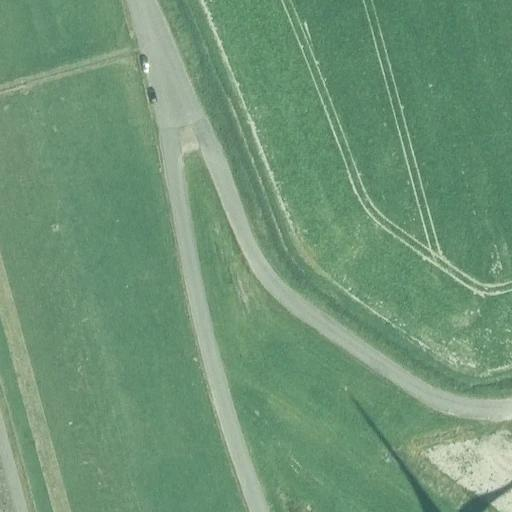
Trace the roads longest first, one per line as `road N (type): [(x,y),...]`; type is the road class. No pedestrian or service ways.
road 1 (unclassified): [(155,49),(246,244),(287,302),(435,402),(511,409)]
road 2 (unclassified): [(260,511),(200,324),(155,49)]
